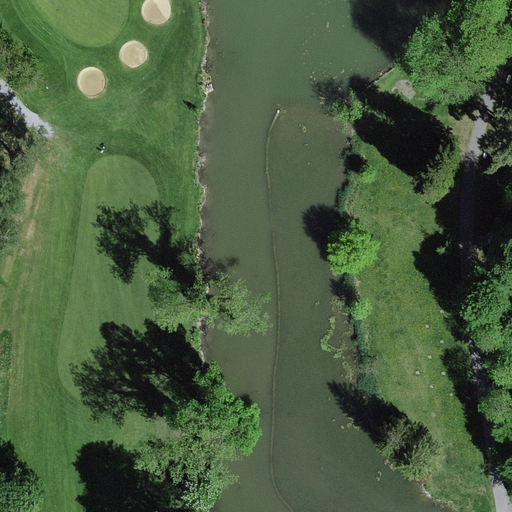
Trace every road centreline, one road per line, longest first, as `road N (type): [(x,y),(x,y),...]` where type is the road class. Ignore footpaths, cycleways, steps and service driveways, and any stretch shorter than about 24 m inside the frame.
road 1 (track): [(511,39),(477,146),(467,242),(503,511)]
road 2 (track): [(169,511),(172,230)]
